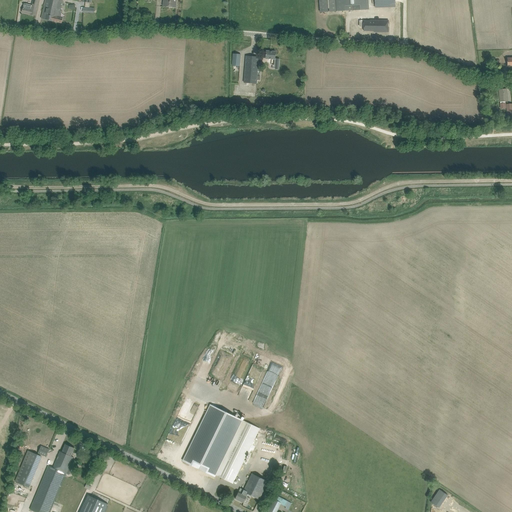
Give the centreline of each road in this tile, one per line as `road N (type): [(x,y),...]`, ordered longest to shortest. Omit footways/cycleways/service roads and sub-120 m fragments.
road 1 (track): [(511,178),(393,180),(351,202),(213,203),(159,186),(0,185)]
road 2 (unclassified): [(511,77),(469,73),(395,45),(167,27),(81,37),(0,27)]
road 3 (track): [(0,143),(140,139),(200,119),(350,119),(395,133),(511,133)]
road 4 (unclassified): [(238,511),(0,393)]
